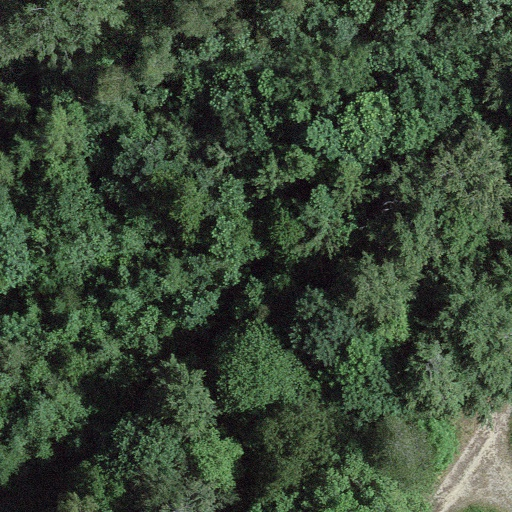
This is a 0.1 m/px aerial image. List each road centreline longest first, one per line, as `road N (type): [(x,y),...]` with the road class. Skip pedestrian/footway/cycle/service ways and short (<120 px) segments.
road 1 (track): [(511,491),(416,399),(380,283),(405,213),(511,33)]
road 2 (track): [(435,511),(511,398)]
